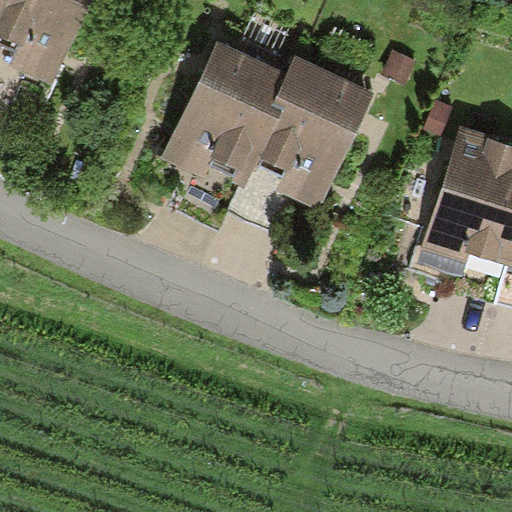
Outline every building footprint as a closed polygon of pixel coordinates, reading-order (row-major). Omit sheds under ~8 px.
[(0,0),(0,60),(38,78),(75,0),(0,0)] [(280,73),(209,40),(150,168),(220,200),(233,171),(280,73)] [(288,54),(280,73),(233,171),(303,204),(358,87),(288,54)] [(511,216),(511,141),(454,125),(417,254),(453,264),(459,247),(500,259),(511,216)] [(511,216),(500,259),(511,262),(511,216)]
